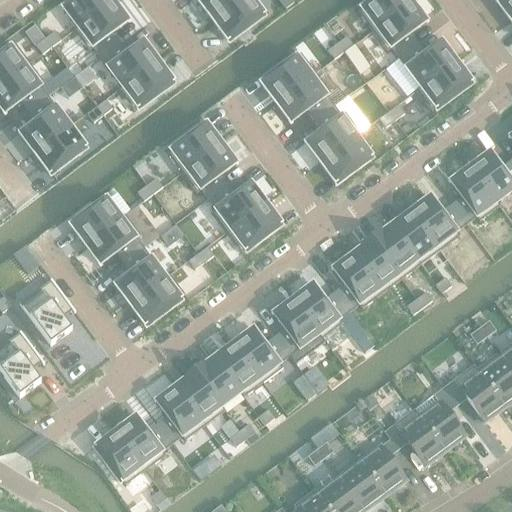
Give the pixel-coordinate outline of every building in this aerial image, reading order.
[(75,0),(63,10),(77,29),(77,30),(113,3),(111,0),(75,0)] [(200,0),(198,2),(212,22),(241,0),(200,0)] [(241,0),(212,22),(228,42),(235,37),(237,39),(250,29),(249,27),(263,16),(251,0),(241,0)] [(374,0),(357,13),(372,33),(412,4),(408,0),(374,0)] [(511,0),(498,0),(496,3),(510,22),(511,21),(511,0)] [(77,29),(73,32),(74,33),(89,53),(93,50),(100,60),(120,45),(113,35),(129,23),(113,3),(77,30),(77,29)] [(412,4),(372,33),(381,46),(387,53),(391,51),(398,60),(418,45),(411,35),(427,24),(412,4)] [(50,37),(46,40),(52,49),(56,46),(61,42),(55,33),(50,37)] [(347,38),(337,45),(344,54),(353,47),(347,38)] [(46,40),(36,47),(42,56),(43,56),(52,49),(46,40)] [(120,45),(100,60),(121,89),(122,89),(158,62),(143,43),(127,54),(120,45)] [(418,45),(398,60),(420,89),(420,90),(456,63),(441,43),(426,55),(418,45)] [(337,45),(328,52),(334,61),(344,54),(337,45)] [(0,87),(29,66),(15,46),(0,56),(0,87)] [(268,80),(261,85),(276,105),(315,75),(300,55),(285,67),(281,70),(280,67),(267,77),(268,79),(268,80)] [(121,89),(118,92),(133,113),(152,99),(154,101),(167,91),(166,89),(173,83),(158,62),(122,89),(121,89)] [(420,89),(416,92),(416,93),(431,113),(451,99),(452,101),(465,91),(463,89),(471,83),(456,63),(420,90),(420,89)] [(29,66),(0,87),(0,109),(5,116),(21,104),(28,113),(48,98),(41,89),(45,86),(29,66)] [(315,75),(276,105),(291,125),(306,114),(314,123),(334,108),(327,99),(331,96),(315,75)] [(35,123),(19,135),(34,155),(70,128),(48,98),(28,113),(35,123)] [(98,109),(96,110),(103,119),(104,118),(113,111),(106,102),(98,109)] [(398,107),(388,114),(395,123),(404,116),(398,107)] [(321,133),(305,145),(320,164),(356,138),(357,139),(361,136),(360,135),(345,115),(341,118),(334,108),(314,123),(321,133)] [(96,110),(87,117),(93,126),(103,119),(96,110)] [(388,114),(379,121),(385,130),(395,123),(388,114)] [(206,126),(166,155),(181,175),(221,146),(206,126)] [(70,128),(34,155),(49,175),(57,170),(59,172),(68,165),(66,163),(85,149),(80,141),(76,136),(74,133),(70,128)] [(356,138),(320,164),(335,185),(343,179),(345,181),(357,172),(356,170),(371,158),(357,139),(356,138)] [(221,146),(181,175),(197,196),(200,193),(208,203),(228,187),(221,178),(236,166),(221,146)] [(490,154),(469,169),(496,205),(497,204),(511,193),(511,164),(511,163),(501,170),(490,154)] [(469,169),(449,184),(450,185),(461,200),(451,207),(466,227),(476,220),(479,224),(499,209),(500,208),(497,204),(496,205),(469,169)] [(155,181),(146,188),(153,197),(163,189),(156,180),(155,181)] [(228,187),(208,203),(215,213),(211,216),(226,235),(266,205),(251,185),(235,197),(228,187)] [(146,188),(137,195),(144,203),(144,204),(153,197),(146,188)] [(430,198),(410,214),(439,253),(459,239),(456,235),(466,227),(451,207),(442,214),(431,200),(430,198)] [(78,222),(70,227),(85,247),(121,220),(106,200),(91,212),(89,209),(76,219),(78,222)] [(266,205),(226,235),(241,255),(260,241),(262,243),(275,233),(273,231),(281,226),(266,205)] [(410,214),(391,228),(420,268),(439,253),(410,214)] [(121,220),(85,247),(100,267),(116,256),(123,266),(144,250),(136,241),(140,238),(135,231),(125,217),(124,217),(121,220)] [(382,232),(370,240),(401,282),(420,268),(391,228),(383,234),(382,232)] [(360,251),(352,257),(382,296),(401,282),(370,240),(358,249),(360,251)] [(207,249),(197,256),(204,265),(214,258),(207,249)] [(130,275),(115,287),(130,306),(165,280),(165,279),(144,250),(123,266),(130,275)] [(197,256),(188,263),(195,272),(204,265),(197,256)] [(352,257),(332,272),(344,287),(334,295),(350,316),(360,308),(362,311),(382,296),(352,257)] [(165,280),(130,306),(145,327),(153,321),(154,323),(167,314),(165,312),(185,297),(169,277),(169,276),(165,279),(165,280)] [(445,280),(435,287),(442,296),(451,289),(445,280)] [(50,284),(19,307),(50,348),(72,332),(63,320),(60,317),(70,309),(72,313),(74,315),(75,314),(51,282),(50,283),(50,284)] [(313,286),(292,301),(322,341),(323,341),(342,326),(340,323),(350,316),(334,295),(325,302),(313,286)] [(425,294),(416,302),(422,311),(432,303),(425,294)] [(4,299),(0,301),(0,311),(2,315),(11,309),(4,299)] [(292,301),(272,316),(284,332),(274,339),(290,360),(290,359),(296,367),(325,345),(325,344),(323,341),(322,341),(292,301)] [(416,302),(406,309),(413,318),(422,311),(416,302)] [(497,334),(490,325),(480,332),(487,341),(497,334)] [(253,330),(233,346),(262,385),(283,370),(280,367),(290,360),(274,339),(265,346),(253,330)] [(478,348),(487,341),(480,332),(470,339),(478,348)] [(19,336),(0,350),(0,374),(19,400),(41,384),(32,372),(29,369),(39,361),(41,365),(43,367),(44,366),(20,334),(19,335),(19,336)] [(367,339),(357,345),(365,355),(374,349),(367,339)] [(511,344),(500,354),(511,370),(511,344)] [(233,346),(214,360),(240,396),(241,398),(243,400),(262,385),(233,346)] [(511,403),(511,378),(496,357),(477,371),(505,409),(511,403)] [(205,364),(193,372),(221,410),(222,409),(240,396),(214,360),(206,366),(205,364)] [(505,409),(477,371),(474,367),(443,390),(457,408),(467,401),(484,424),(505,409)] [(183,383),(175,389),(205,428),(224,414),(225,413),(222,409),(221,410),(193,372),(182,381),(183,383)] [(175,389),(155,404),(167,419),(157,427),(172,447),(182,440),(185,443),(205,428),(175,389)] [(465,439),(448,416),(457,408),(443,390),(433,397),(439,405),(420,419),(419,420),(445,454),(465,439)] [(268,412),(258,419),(265,428),(274,421),(268,412)] [(445,454),(419,420),(420,419),(415,412),(384,434),(390,442),(398,452),(407,445),(425,468),(445,454)] [(136,418),(115,433),(145,473),(165,458),(162,454),(172,447),(157,427),(148,434),(136,418)] [(248,426),(239,434),(245,443),(255,435),(248,426)] [(115,433),(95,448),(101,456),(99,458),(109,471),(111,469),(125,488),(145,473),(115,433)] [(239,434),(229,441),(236,450),(245,443),(239,434)] [(405,483),(388,460),(398,452),(390,442),(359,465),(384,498),(405,483)] [(326,444),(317,452),(324,461),(334,454),(326,444)] [(317,452),(307,459),(315,468),(324,461),(317,452)] [(366,511),(384,498),(359,465),(340,479),(365,511),(366,511)] [(358,511),(336,482),(317,496),(329,511),(358,511)] [(160,493),(150,500),(157,508),(166,501),(160,492),(160,493)] [(329,511),(317,496),(314,492),(294,508),(296,511),(295,511),(329,511)]
